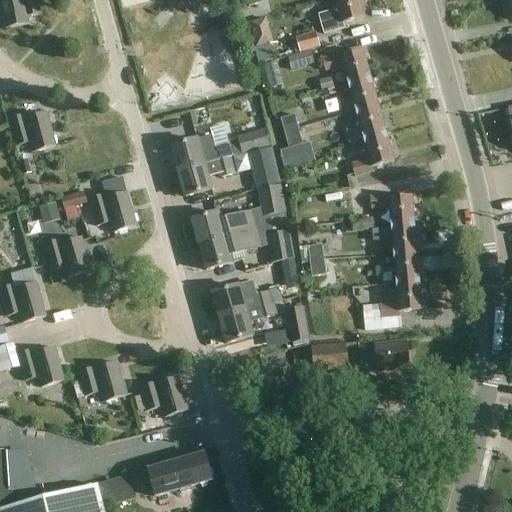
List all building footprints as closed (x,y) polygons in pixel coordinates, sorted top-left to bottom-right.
[(0,0),(6,30),(29,25),(27,17),(41,15),(38,0),(0,0)] [(261,0),(240,0),(243,9),(262,4),(261,0)] [(363,19),(357,0),(333,0),(338,17),(321,21),(325,34),(342,30),(341,26),(363,19)] [(283,58),(320,48),(315,32),(295,37),(296,40),(279,44),(283,58)] [(343,68),(348,86),(370,80),(363,53),(341,59),(340,55),(321,60),(325,73),(343,68)] [(348,86),(351,98),(343,101),(347,116),(378,108),(370,80),(348,86)] [(359,126),(363,142),(386,135),(378,108),(347,116),(350,129),(359,126)] [(10,119),(18,147),(31,143),(34,153),(57,147),(47,113),(25,120),(24,115),(10,119)] [(280,119),(284,135),(298,131),(294,115),(280,119)] [(303,146),(298,131),(284,135),(289,150),(303,146)] [(393,163),(386,135),(363,142),(368,161),(351,166),(354,178),(372,173),(371,169),(393,163)] [(179,173),(233,158),(230,148),(202,155),(198,141),(172,148),(179,173)] [(230,147),(233,158),(242,156),(239,145),(230,147)] [(242,156),(233,158),(238,174),(251,170),(256,190),(280,183),(270,149),(243,156),(242,156)] [(186,198),(212,191),(208,177),(236,170),(233,158),(179,173),(186,198)] [(129,183),(135,200),(153,194),(147,177),(129,183)] [(351,189),(349,177),(329,180),(331,193),(351,189)] [(280,185),(257,190),(263,219),(286,214),(280,185)] [(112,224),(114,233),(137,227),(127,193),(105,199),(104,195),(90,199),(98,227),(112,224)] [(392,228),(415,225),(413,197),(390,199),(390,196),(372,197),(373,209),(390,207),(392,228)] [(83,209),(91,207),(89,198),(67,203),(72,224),(86,221),(83,209)] [(256,231),(251,214),(221,223),(219,215),(193,222),(200,247),(256,231)] [(256,231),(200,247),(207,272),(232,265),(230,257),(261,249),(260,247),(268,246),(271,266),(293,261),(286,222),(256,231)] [(385,245),(386,257),(418,254),(415,225),(392,228),(393,244),(385,245)] [(46,244),(53,272),(66,268),(69,278),(92,272),(82,238),(60,244),(59,240),(46,244)] [(299,249),(301,264),(324,260),(321,238),(308,240),(309,247),(299,249)] [(396,271),(398,285),(421,283),(418,254),(386,257),(384,257),(385,272),(396,271)] [(327,275),(324,260),(301,264),(304,279),(327,275)] [(11,277),(13,285),(0,289),(8,317),(21,313),(24,324),(47,317),(37,283),(36,283),(32,271),(11,277)] [(365,331),(374,330),(402,327),(401,313),(423,311),(421,283),(398,285),(399,304),(363,307),(365,331)] [(220,320),(273,305),(270,294),(243,302),(239,288),(213,295),(220,320)] [(253,338),(249,325),(276,317),(273,305),(220,320),(227,345),(253,338)] [(302,309),(287,312),(292,344),(308,341),(302,309)] [(0,328),(0,346),(9,344),(4,327),(0,328)] [(409,369),(406,344),(358,349),(361,374),(409,369)] [(345,345),(311,349),(314,372),(348,369),(345,345)] [(0,357),(5,373),(17,369),(11,348),(0,351),(0,357)] [(32,350),(19,354),(22,364),(27,382),(40,378),(42,389),(65,382),(55,348),(34,354),(32,350)] [(102,393),(104,403),(127,397),(117,363),(96,369),(95,367),(79,372),(86,397),(102,393)] [(157,382),(141,387),(148,412),(163,408),(166,418),(189,411),(180,379),(158,385),(157,382)] [(58,411),(71,407),(67,394),(54,398),(58,411)] [(105,511),(104,508),(136,499),(129,476),(40,500),(36,487),(18,492),(9,487),(7,451),(0,451),(0,511),(105,511)] [(204,455),(169,465),(148,472),(156,498),(211,482),(204,455)]
